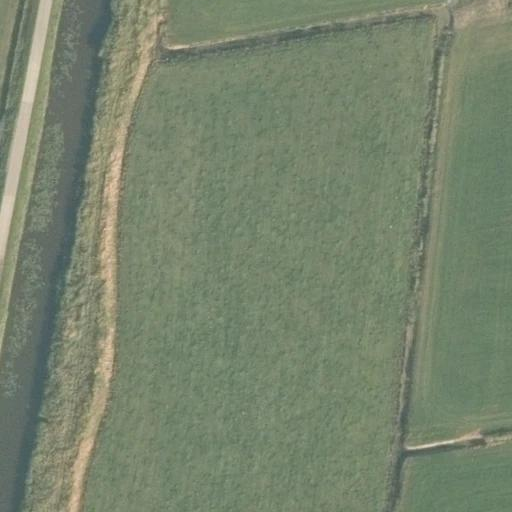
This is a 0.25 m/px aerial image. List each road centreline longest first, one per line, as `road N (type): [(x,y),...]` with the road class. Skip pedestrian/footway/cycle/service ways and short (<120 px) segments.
road 1 (track): [(55,511),(78,405),(110,129),(138,0)]
road 2 (unclassified): [(0,233),(42,0)]
